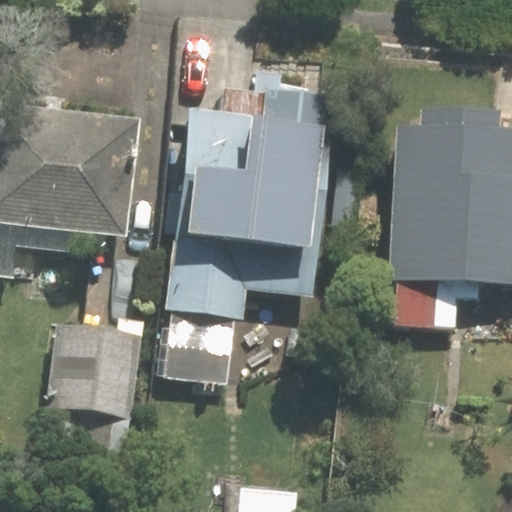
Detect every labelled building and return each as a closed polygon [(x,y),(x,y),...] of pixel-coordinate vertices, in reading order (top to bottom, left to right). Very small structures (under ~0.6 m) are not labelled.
[(280,103),(281,84),(258,82),(256,103),(224,99),(222,124),(191,121),(172,317),(176,317),(170,384),(225,389),(232,323),(244,325),(247,296),(311,302),(328,107),(280,103)] [(126,241),(138,126),(0,112),(0,281),(4,282),(7,251),(87,260),(111,239),(126,241)] [(511,143),(503,143),(504,122),(421,116),(419,138),(399,136),(389,284),(398,286),(395,330),(454,334),(457,290),(511,292),(511,143)] [(133,420),(141,327),(116,325),(115,338),(53,333),(46,411),(55,413),(52,450),(124,457),(127,419),(133,420)] [(288,511),(289,493),(233,490),(232,511),(288,511)]
